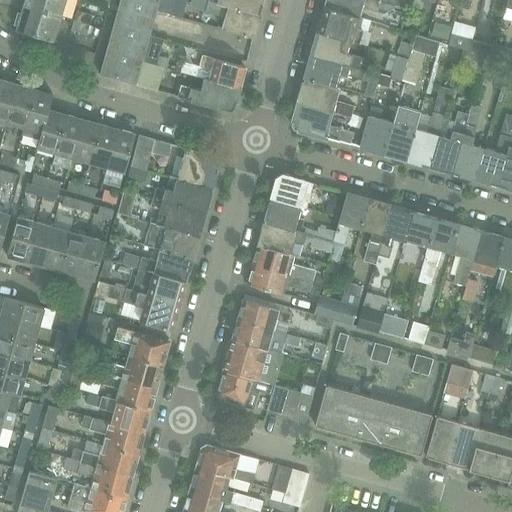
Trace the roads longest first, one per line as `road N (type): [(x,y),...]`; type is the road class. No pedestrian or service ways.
road 1 (residential): [(469,510),(178,422)]
road 2 (residential): [(178,422),(255,140)]
road 3 (residential): [(255,140),(80,89),(0,43)]
road 4 (residential): [(511,211),(255,140)]
road 5 (residential): [(255,140),(295,0)]
